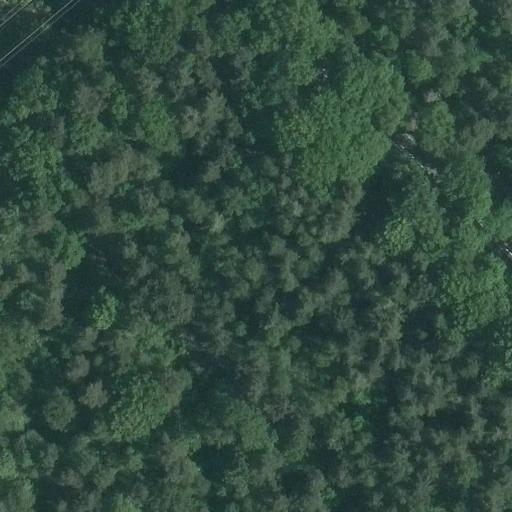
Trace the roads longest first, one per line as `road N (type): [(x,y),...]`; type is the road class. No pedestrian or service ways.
road 1 (track): [(371,511),(43,200),(0,187)]
road 2 (primary): [(511,257),(249,0)]
